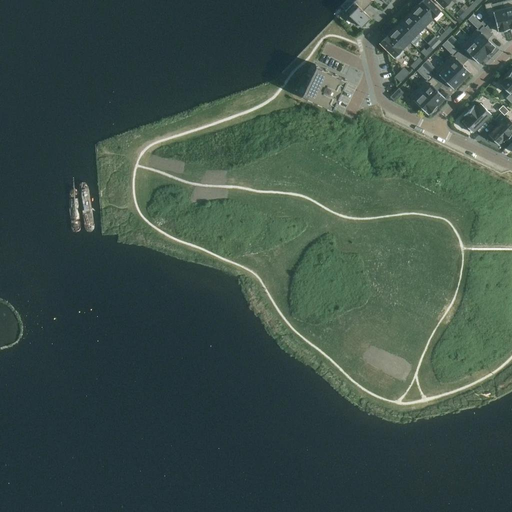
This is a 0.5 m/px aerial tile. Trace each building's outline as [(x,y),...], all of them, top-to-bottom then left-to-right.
[(372,2),(370,0),(355,0),(344,11),(361,27),(370,18),(363,11),(372,2)] [(440,10),(429,0),(422,0),(418,4),(432,18),(440,10)] [(511,27),(511,0),(507,0),(502,1),(509,28),(511,27)] [(509,28),(502,1),(491,4),(491,2),(484,4),(489,23),(495,21),(498,31),(509,28)] [(432,18),(418,4),(411,12),(424,25),(432,18)] [(417,33),(424,25),(411,12),(403,20),(417,33)] [(403,20),(395,27),(409,41),(413,45),(421,37),(417,33),(403,20)] [(488,39),(492,34),(483,25),(479,30),(477,28),(469,37),(487,55),(495,46),(488,39)] [(395,27),(388,35),(402,48),(409,41),(395,27)] [(394,56),(402,48),(388,35),(380,43),(386,48),(394,56)] [(487,55),(469,37),(460,45),(462,47),(458,51),(467,60),(471,56),(478,63),(482,59),(483,61),(487,57),(486,55),(487,55)] [(462,64),(467,60),(458,51),(453,55),(452,54),(443,62),(461,80),(462,80),(463,81),(467,77),(466,75),(470,72),(462,64)] [(461,80),(443,62),(435,71),(437,72),(432,77),(441,86),(446,81),(453,89),(457,85),(458,86),(462,82),(461,81),(461,80)] [(346,79),(315,64),(300,95),(331,110),(331,109),(346,79)] [(511,69),(503,79),(503,80),(499,84),(510,94),(506,98),(511,102),(511,101),(511,69)] [(437,90),(441,86),(432,77),(428,81),(426,79),(418,88),(436,106),(437,105),(438,106),(442,102),(441,101),(444,97),(437,90)] [(403,92),(398,88),(390,96),(395,101),(403,92)] [(436,106),(418,88),(409,96),(428,114),(431,110),(433,112),(437,108),(435,106),(436,106)] [(472,132),(491,114),(480,103),(476,107),(474,105),(463,116),(466,118),(462,122),(464,124),(463,126),(468,131),(470,130),(472,132)] [(503,142),(511,132),(511,121),(506,116),(488,134),(499,145),(503,141),(503,142)]
